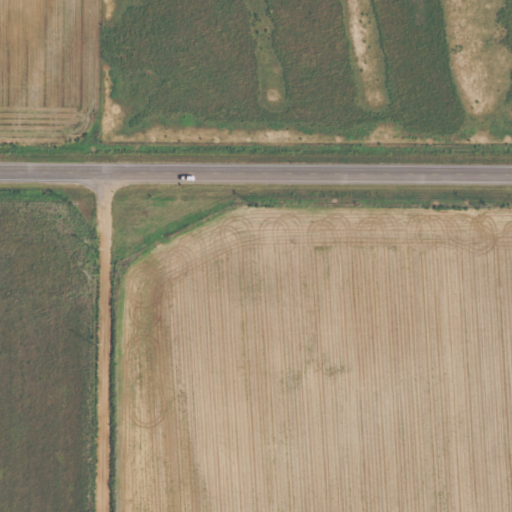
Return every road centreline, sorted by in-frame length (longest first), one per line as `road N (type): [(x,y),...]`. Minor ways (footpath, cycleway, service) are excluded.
road 1 (secondary): [(511,173),(0,172)]
road 2 (residential): [(103,511),(100,173)]
road 3 (residential): [(511,66),(392,56),(386,0)]
